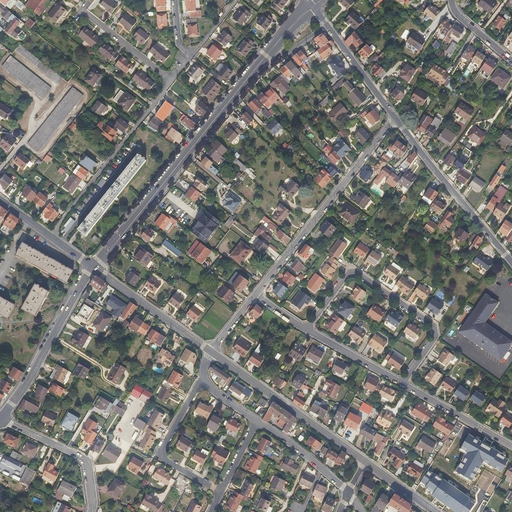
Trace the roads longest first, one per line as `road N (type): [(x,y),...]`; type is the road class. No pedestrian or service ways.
road 1 (tertiary): [(257,66),(93,267)]
road 2 (residential): [(403,383),(436,336),(434,326),(356,271),(307,329)]
road 3 (residential): [(255,295),(395,119)]
road 4 (residential): [(50,236),(172,81)]
road 5 (secondary): [(366,462),(211,351)]
road 6 (residential): [(395,119),(511,262)]
road 7 (tertiary): [(0,418),(93,267)]
road 8 (residential): [(220,491),(160,453),(203,376)]
road 9 (secondary): [(211,351),(93,267)]
road 10 (residential): [(0,418),(83,460),(89,511)]
road 11 (residential): [(511,446),(403,383)]
